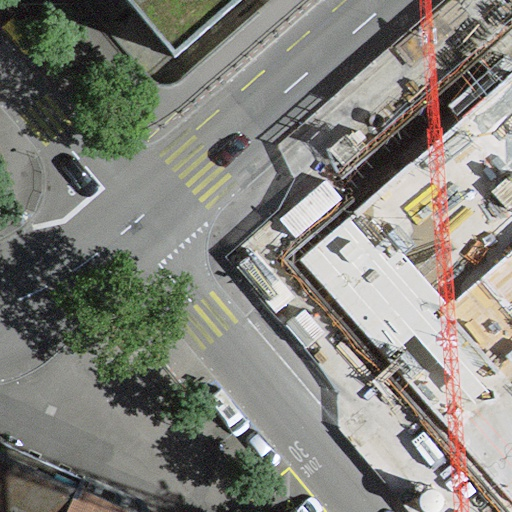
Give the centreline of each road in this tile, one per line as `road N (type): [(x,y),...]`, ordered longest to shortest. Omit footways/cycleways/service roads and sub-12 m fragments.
road 1 (residential): [(368,511),(129,220)]
road 2 (residential): [(399,0),(129,220)]
road 3 (residential): [(129,220),(0,67)]
road 4 (unknown): [(391,511),(511,374)]
road 5 (residential): [(129,220),(38,289),(0,303)]
